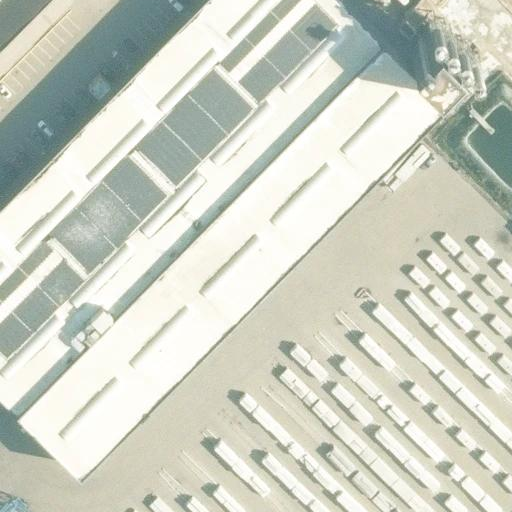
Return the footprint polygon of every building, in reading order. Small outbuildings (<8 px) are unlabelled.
[(0,0),(0,27),(26,0),(0,0)] [(447,92),(428,74),(432,70),(434,72),(459,47),(434,22),(409,48),(415,53),(411,57),(352,0),(185,0),(0,187),(0,395),(75,469),(447,92)] [(394,0),(414,21),(435,0),(394,0)] [(405,165),(429,139),(418,129),(394,154),(405,165)] [(321,249),(342,227),(331,217),(310,238),(321,249)]
